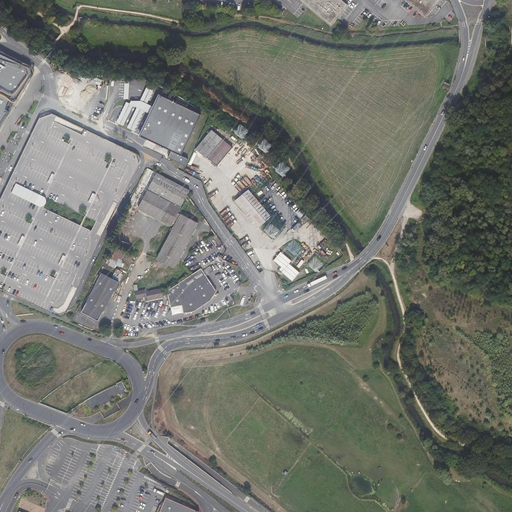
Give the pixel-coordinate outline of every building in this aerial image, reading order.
[(300,0),(309,7),(308,7),(329,24),(346,4),(341,0),(300,0)] [(404,0),(424,16),(436,0),(404,0)] [(0,124),(9,111),(6,109),(9,104),(11,98),(15,101),(32,74),(31,68),(0,53),(0,124)] [(135,152),(52,113),(40,118),(9,183),(0,200),(0,287),(12,293),(57,315),(67,311),(100,243),(139,164),(135,152)] [(235,135),(245,139),(249,128),(238,124),(235,135)] [(221,141),(212,132),(198,145),(195,142),(189,147),(203,160),(204,158),(214,167),(229,149),(222,143),(221,141)] [(276,169),(283,175),(290,168),(282,162),(276,169)] [(145,169),(127,204),(170,226),(176,213),(184,196),(187,190),(145,169)] [(254,229),(268,217),(246,192),(231,203),(254,229)] [(179,214),(172,227),(162,248),(179,256),(195,222),(179,213),(179,214)] [(176,213),(170,226),(172,227),(179,214),(176,213)] [(179,256),(162,248),(156,259),(174,267),(177,259),(179,256)] [(292,261),(281,252),(274,260),(282,267),(280,270),(293,281),(300,273),(290,264),(292,261)] [(129,263),(113,253),(107,263),(113,266),(114,264),(125,271),(129,263)] [(207,275),(214,271),(211,265),(204,269),(207,275)] [(120,281),(124,273),(116,269),(112,277),(120,281)] [(180,284),(169,291),(172,308),(183,306),(185,313),(195,312),(204,306),(211,301),(217,292),(202,270),(180,284)] [(98,319),(118,280),(102,272),(81,311),(98,319)] [(163,297),(162,291),(157,291),(157,288),(137,290),(138,297),(142,296),(142,299),(163,297)] [(57,387),(38,403),(66,414),(78,418),(88,418),(100,412),(105,419),(121,411),(117,404),(129,396),(127,392),(130,391),(131,387),(128,379),(122,368),(117,363),(108,360),(106,360),(82,372),(57,387)] [(354,404),(349,399),(342,406),(347,410),(354,404)] [(349,429),(345,424),(337,431),(342,436),(349,429)] [(59,467),(56,473),(68,478),(77,457),(64,452),(61,460),(57,459),(56,458),(53,465),(54,465),(59,467)] [(288,469),(284,466),(276,475),(280,479),(288,469)] [(301,476),(293,470),(284,482),(292,488),(301,476)] [(195,511),(166,498),(159,511),(195,511)]
